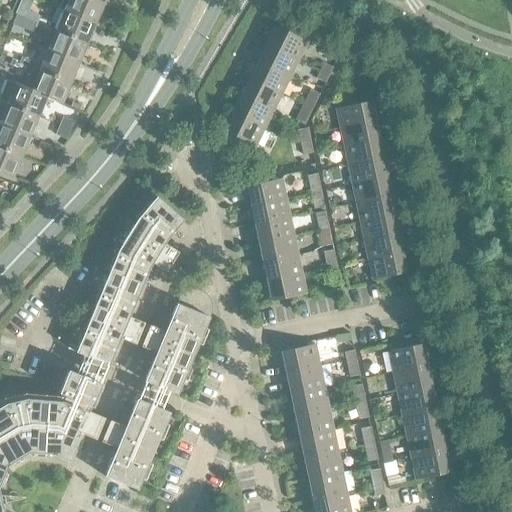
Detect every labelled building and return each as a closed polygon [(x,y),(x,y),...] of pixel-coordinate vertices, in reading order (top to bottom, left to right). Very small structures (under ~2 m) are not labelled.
[(95,22),(103,3),(97,0),(62,0),(59,8),(95,22)] [(60,26),(56,25),(54,29),(87,43),(95,22),(59,8),(57,7),(56,8),(66,12),(60,26)] [(35,28),(43,31),(47,21),(39,18),(35,28)] [(55,37),(50,51),(79,63),(87,43),(54,29),(56,25),(47,21),(43,31),(55,37)] [(275,25),(266,43),(298,59),(307,41),(275,25)] [(257,61),(289,76),(298,59),(266,43),(257,61)] [(44,66),(39,64),(37,69),(70,82),(79,63),(50,51),(44,66)] [(27,71),(31,61),(23,57),(19,68),(27,71)] [(62,103),(70,82),(37,69),(39,64),(31,61),(27,71),(30,72),(25,86),(34,90),(34,91),(46,96),(62,103)] [(249,78),(281,94),(289,76),(257,61),(249,78)] [(323,62),(319,70),(328,74),(332,67),(323,62)] [(328,74),(319,70),(315,78),(324,82),(328,74)] [(240,95),(272,111),(281,94),(249,78),(240,95)] [(34,90),(25,86),(17,83),(6,79),(0,94),(0,95),(5,98),(3,102),(37,116),(46,96),(34,91),(34,90)] [(302,104),(311,109),(319,93),(310,89),(302,104)] [(0,124),(29,136),(37,116),(3,102),(5,98),(0,95),(0,107),(5,110),(0,122),(0,124)] [(232,112),(264,128),(272,111),(240,95),(232,112)] [(339,127),(374,120),(370,100),(335,108),(339,127)] [(72,102),(70,107),(79,111),(81,105),(72,102)] [(304,124),(311,109),(302,104),(294,120),(304,124)] [(255,146),(264,128),(232,112),(223,130),(255,146)] [(339,127),(343,146),(378,139),(374,120),(339,127)] [(0,148),(21,157),(29,136),(0,124),(0,148)] [(299,142),(310,140),(307,127),(297,129),(299,142)] [(343,146),(347,165),(382,158),(378,139),(343,146)] [(313,153),(310,140),(299,142),(302,155),(313,153)] [(40,141),(37,148),(51,154),(54,147),(40,141)] [(0,172),(12,177),(21,157),(0,148),(0,172)] [(347,165),(351,184),(386,176),(382,158),(347,165)] [(306,176),(310,192),(320,190),(317,173),(306,176)] [(351,184),(355,202),(390,195),(386,176),(351,184)] [(250,205),(285,198),(281,178),(246,185),(250,205)] [(320,190),(310,192),(313,209),(324,207),(320,190)] [(355,202),(359,221),(394,214),(390,195),(355,202)] [(163,243),(183,220),(156,196),(136,219),(117,249),(75,352),(108,365),(119,338),(126,340),(135,319),(128,316),(151,262),(158,267),(170,247),(163,243)] [(250,205),(254,224),(289,217),(285,198),(250,205)] [(314,213),(318,230),(328,228),(325,211),(314,213)] [(359,221),(363,240),(398,233),(394,214),(359,221)] [(254,224),(258,243),(293,235),(289,217),(254,224)] [(328,228),(318,230),(321,247),(332,244),(328,228)] [(363,240),(367,259),(402,251),(398,233),(363,240)] [(258,243),(262,262),(297,254),(293,235),(258,243)] [(322,252),(326,268),(336,266),(333,249),(322,252)] [(406,271),(402,251),(367,259),(371,279),(406,271)] [(262,262),(266,280),(301,273),(297,254),(262,262)] [(336,266),(326,268),(329,285),(340,283),(336,266)] [(305,293),(301,273),(266,280),(270,300),(305,293)] [(209,297),(208,296),(205,292),(201,290),(197,289),(192,289),(188,289),(185,291),(183,293),(180,295),(177,299),(176,301),(164,331),(157,328),(149,349),(155,352),(144,380),(177,394),(210,313),(211,310),(212,306),(211,301),(209,297)] [(392,372),(426,365),(421,343),(388,350),(392,372)] [(281,351),(285,373),(319,366),(314,344),(281,351)] [(346,365),(357,362),(354,350),(343,352),(346,365)] [(359,375),(357,362),(346,365),(349,377),(359,375)] [(392,372),(397,393),(431,386),(426,365),(392,372)] [(285,373),(290,394),(324,387),(319,366),(285,373)] [(91,406),(100,383),(67,370),(58,393),(91,406)] [(354,403),(365,400),(361,384),(350,386),(354,403)] [(397,393),(401,415),(435,407),(431,386),(397,393)] [(290,394),(294,415),(328,408),(324,387),(290,394)] [(62,401),(44,400),(26,398),(5,403),(0,406),(0,511),(3,511),(0,500),(0,479),(2,475),(6,465),(27,452),(52,454),(68,461),(80,433),(87,436),(96,414),(88,411),(83,409),(83,410),(62,401)] [(137,489),(169,412),(136,398),(125,426),(118,423),(109,445),(116,448),(104,476),(137,489)] [(368,417),(365,400),(354,403),(358,420),(368,417)] [(401,415),(406,436),(439,429),(435,407),(401,415)] [(294,415),(299,436),(333,429),(328,408),(294,415)] [(363,445),(374,443),(370,426),(360,428),(363,445)] [(299,436),(303,457),(337,450),(333,429),(299,436)] [(406,436),(410,457),(444,450),(439,429),(406,436)] [(377,459),(374,443),(363,445),(367,462),(377,459)] [(303,457),(308,478),(342,471),(337,450),(303,457)] [(444,450),(410,457),(415,479),(449,472),(444,450)] [(368,470),(371,483),(382,481),(379,468),(368,470)] [(308,478),(312,500),(346,492),(342,471),(308,478)] [(382,481),(371,483),(374,496),(384,494),(382,481)] [(350,511),(346,492),(312,500),(314,511),(350,511)]
